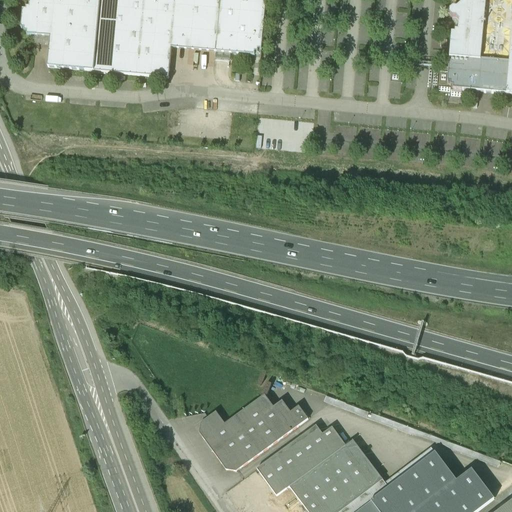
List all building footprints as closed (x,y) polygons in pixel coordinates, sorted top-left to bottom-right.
[(258,43),(262,0),(26,0),(26,3),(20,6),(18,24),(25,32),(48,35),(45,61),(49,67),(167,75),(169,45),(251,53),(258,43)] [(511,0),(461,0),(460,11),(457,13),(453,13),(452,14),(450,15),(450,18),(452,19),(453,21),(456,21),(459,23),(458,33),(451,38),(448,83),(452,91),(511,96),(511,0)] [(181,114),(180,126),(228,131),(230,119),(181,114)] [(277,140),(277,151),(286,152),(287,140),(277,140)] [(216,413),(195,428),(226,471),(236,473),(310,419),(304,410),(302,412),(299,407),(291,413),(282,402),(273,408),(265,396),(225,425),(216,413)] [(374,415),(325,397),(322,403),(408,435),(419,437),(443,446),(451,451),(499,468),(501,463),(374,415)] [(257,470),(277,497),(289,488),(346,447),(332,428),(322,435),(316,426),(257,470)] [(346,447),(289,488),(307,511),(358,511),(388,489),(385,484),(353,442),(346,447)] [(358,511),(478,511),(494,500),(472,471),(457,482),(435,454),(434,454),(431,449),(385,484),(388,489),(358,511)] [(511,511),(511,501),(497,511),(511,511)]
